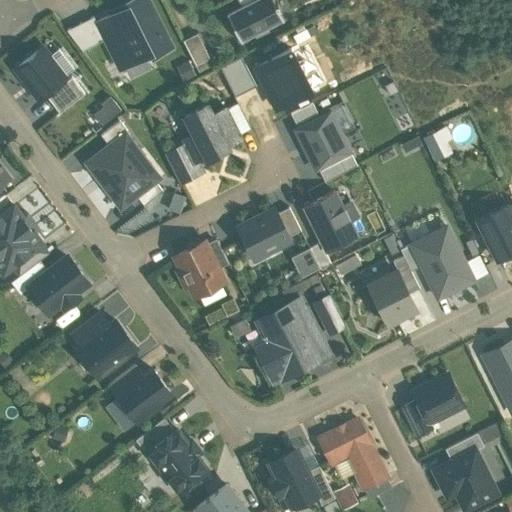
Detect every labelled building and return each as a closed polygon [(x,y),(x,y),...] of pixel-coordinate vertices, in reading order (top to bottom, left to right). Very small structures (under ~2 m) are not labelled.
[(105,39),(119,69),(170,45),(148,0),(129,0),(94,17),(105,39)] [(273,0),(254,0),(226,14),(241,43),(284,21),(278,9),(279,8),(277,4),(276,5),(273,0)] [(105,39),(94,17),(68,31),(84,50),(105,39)] [(43,40),(49,51),(64,43),(58,32),(43,40)] [(197,34),(183,41),(195,66),(210,59),(197,34)] [(67,80),(42,47),(15,68),(38,99),(45,94),(46,96),(67,80)] [(259,68),(278,105),(309,90),(297,66),(290,52),(259,68)] [(220,68),(235,97),(256,87),(242,57),(220,68)] [(297,66),(309,90),(311,93),(326,86),(312,58),(297,66)] [(67,80),(46,96),(59,113),(84,93),(72,77),(67,80)] [(96,113),(104,124),(123,110),(115,99),(96,113)] [(207,105),(185,116),(194,134),(204,156),(206,159),(228,148),(226,145),(212,116),(207,105)] [(312,105),(291,115),(296,125),(317,115),(312,105)] [(240,138),(225,109),(212,116),(226,145),(240,138)] [(331,115),(297,132),(317,170),(350,153),(331,115)] [(100,135),(108,146),(125,133),(128,131),(120,121),(100,135)] [(434,160),(455,152),(444,127),(423,136),(434,160)] [(86,163),(120,208),(136,196),(155,181),(154,181),(158,178),(139,152),(139,151),(125,133),(108,146),(86,163)] [(194,134),(183,139),(185,144),(194,161),(196,160),(204,156),(194,134)] [(185,144),(165,154),(179,182),(201,171),(196,160),(194,161),(185,144)] [(319,171),(324,183),(358,167),(352,155),(319,171)] [(155,181),(136,196),(143,205),(162,191),(155,181)] [(304,206),(327,250),(356,235),(350,222),(358,218),(351,203),(343,207),(334,191),(304,206)] [(0,200),(0,215),(13,205),(6,196),(0,200)] [(12,265),(42,242),(13,205),(0,215),(0,267),(3,272),(12,265)] [(504,205),(477,219),(497,258),(511,250),(511,220),(505,207),(504,205)] [(289,207),(277,214),(288,237),(301,230),(289,207)] [(274,208),(237,226),(254,259),(290,240),(277,214),(274,208)] [(475,279),(448,226),(411,245),(438,297),(475,279)] [(204,241),(175,255),(182,268),(178,270),(185,285),(189,283),(195,295),(223,280),(204,241)] [(49,252),(42,242),(12,265),(19,275),(39,259),(49,252)] [(308,249),(319,271),(330,265),(319,243),(308,249)] [(301,280),(319,271),(308,249),(290,259),(301,280)] [(48,271),(29,285),(29,286),(48,311),(61,301),(65,306),(77,296),(74,291),(86,282),(67,256),(48,271)] [(399,271),(410,293),(420,289),(404,257),(395,262),(399,271)] [(19,275),(11,281),(20,293),(29,286),(29,285),(48,271),(39,259),(19,275)] [(369,286),(387,323),(418,308),(410,293),(399,271),(369,286)] [(327,297),(314,304),(329,333),(342,326),(327,297)] [(301,299),(290,304),(294,312),(305,307),(301,299)] [(221,308),(203,317),(208,326),(237,311),(231,300),(220,305),(221,308)] [(290,304),(274,312),(278,321),(262,329),(266,336),(271,347),(261,352),(274,379),(285,373),(284,370),(315,353),(294,312),(290,304)] [(326,348),(305,307),(294,312),(315,353),(326,348)] [(99,312),(70,333),(80,346),(109,324),(99,312)] [(258,319),(262,329),(278,321),(274,312),(258,319)] [(80,346),(77,348),(98,375),(135,346),(115,320),(109,324),(80,346)] [(255,341),(261,352),(271,347),(266,336),(255,341)] [(511,341),(486,354),(511,406),(511,341)] [(135,364),(108,384),(117,395),(143,375),(135,364)] [(143,375),(117,395),(137,422),(160,405),(157,401),(170,392),(152,368),(143,375)] [(447,373),(413,390),(417,398),(428,422),(429,421),(463,404),(447,373)] [(417,398),(402,405),(417,434),(432,426),(429,421),(428,422),(417,398)] [(164,417),(135,439),(145,452),(148,450),(147,450),(174,429),(164,417)] [(386,475),(357,418),(319,437),(331,461),(351,451),(360,468),(355,470),(364,486),(386,475)] [(174,429),(147,450),(148,450),(178,490),(207,468),(176,428),(174,429)] [(452,460),(475,449),(483,445),(477,432),(445,447),(452,460)] [(295,449),(270,462),(277,476),(272,479),(279,493),(284,490),(292,504),(316,492),(317,492),(306,471),(295,449)] [(452,460),(436,468),(448,493),(455,489),(464,508),(496,492),(475,449),(452,460)] [(335,496),(318,464),(306,471),(317,492),(316,492),(321,503),(335,496)] [(386,475),(364,486),(369,496),(391,485),(386,475)] [(265,511),(267,511),(257,493),(245,500),(241,493),(249,488),(241,476),(232,481),(250,511),(265,511)] [(343,507),(358,499),(349,482),(334,490),(343,507)] [(247,511),(226,485),(196,509),(198,511),(247,511)]
